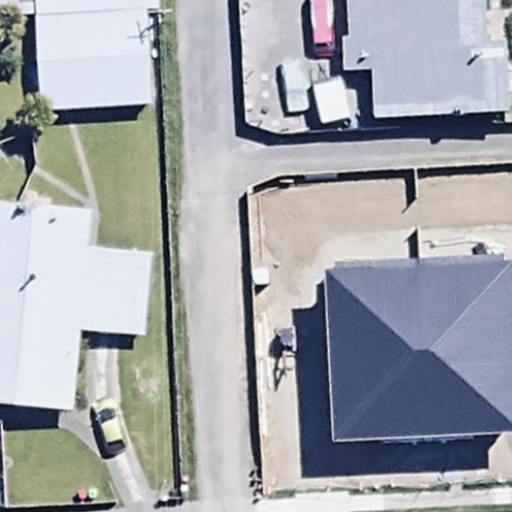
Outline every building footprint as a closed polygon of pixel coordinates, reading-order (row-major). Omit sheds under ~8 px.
[(0,0),(0,22),(15,22),(13,0),(0,0)] [(157,0),(35,0),(37,120),(148,118),(147,22),(158,22),(157,0)] [(482,0),(348,0),(351,49),(339,49),(341,82),(367,81),(370,128),(507,122),(504,54),(485,55),(482,0)] [(400,267),(334,272),(343,394),(442,387),(445,426),(511,421),(511,258),(496,259),(493,220),(450,223),(447,193),(395,197),(400,267)] [(91,218),(0,211),(0,412),(72,418),(77,342),(143,347),(149,263),(88,259),(91,218)]
